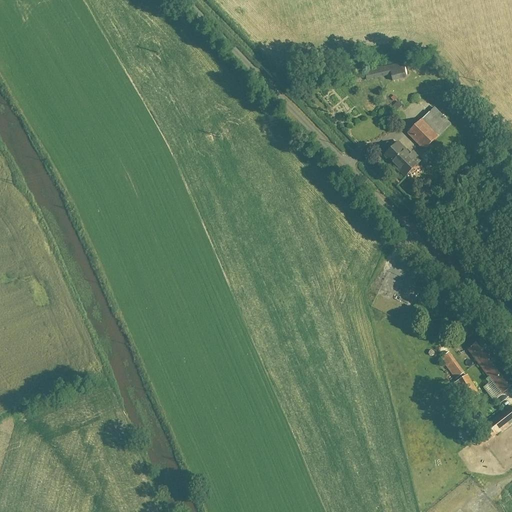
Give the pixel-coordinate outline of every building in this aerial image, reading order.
[(404,62),(368,71),(370,79),(394,73),(396,80),(408,78),(404,62)] [(437,106),(423,119),(441,138),(455,125),(437,106)] [(423,119),(410,132),(428,151),(441,138),(423,119)] [(398,136),(384,150),(409,176),(426,161),(415,150),(413,152),(398,136)] [(511,386),(511,369),(489,339),(473,351),(504,393),(511,386)] [(442,358),(456,379),(466,372),(451,351),(442,358)] [(455,383),(466,404),(482,395),(471,375),(455,383)] [(511,407),(474,434),(482,445),(511,424),(511,407)]
